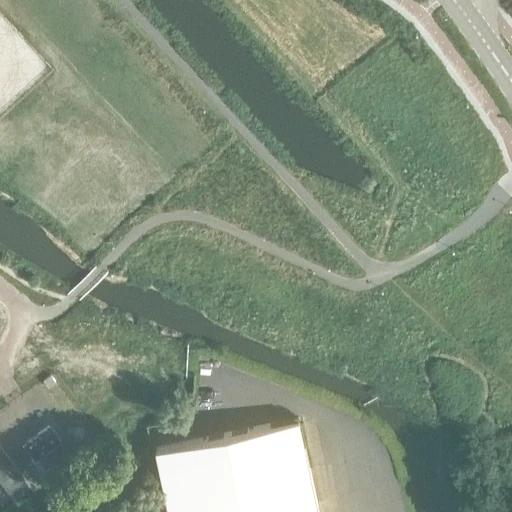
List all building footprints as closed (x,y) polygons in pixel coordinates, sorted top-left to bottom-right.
[(67,383),(75,387),(84,388),(93,386),(101,381),(106,374),(110,366),(110,357),(107,348),(102,341),(94,336),(85,333),(76,334),(68,338),(61,344),(57,351),(56,360),(57,369),(61,377),(67,383)] [(124,399),(130,406),(139,411),(148,413),(158,411),(166,407),(172,401),(176,393),(177,384),(175,376),(171,368),(165,362),(157,358),(148,357),(139,358),(130,363),(124,371),(121,380),(121,390),(124,399)] [(168,511),(316,511),(297,418),(155,448),(168,511)] [(54,442),(55,443),(61,438),(50,424),(25,441),(36,457),(48,448),(48,447),(54,442)] [(5,451),(0,455),(0,468),(12,460),(5,451)] [(0,468),(0,479),(2,481),(18,469),(12,460),(0,468)] [(2,481),(8,490),(24,477),(18,469),(2,481)] [(24,477),(8,490),(14,499),(31,486),(24,477)]
